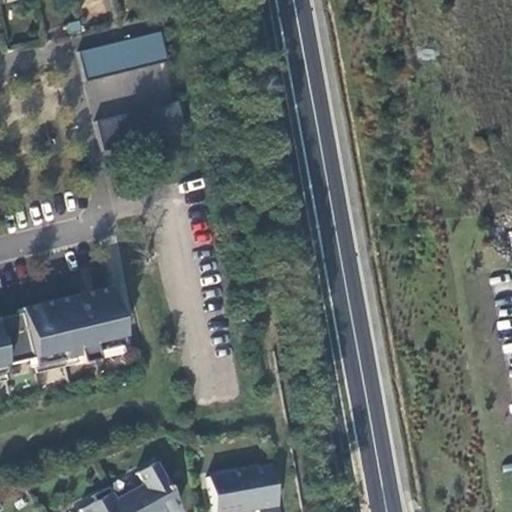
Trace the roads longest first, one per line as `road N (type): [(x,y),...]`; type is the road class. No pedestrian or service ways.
road 1 (secondary): [(268,0),(372,511)]
road 2 (secondary): [(397,511),(305,0)]
road 3 (residential): [(0,67),(63,52),(104,226),(0,251)]
